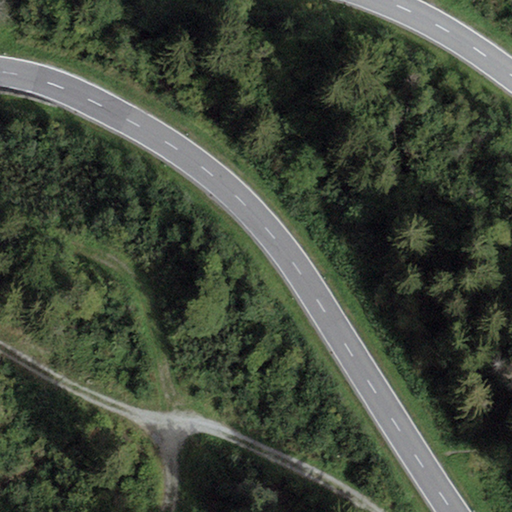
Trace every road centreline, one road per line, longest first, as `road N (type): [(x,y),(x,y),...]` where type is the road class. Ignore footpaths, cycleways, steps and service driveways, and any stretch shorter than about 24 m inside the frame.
road 1 (tertiary): [(453,511),(267,235),(206,181),(53,90),(0,80)]
road 2 (track): [(0,224),(125,263),(139,281),(161,354),(174,433),(0,343)]
road 3 (track): [(375,511),(279,457),(174,433),(164,511)]
road 4 (tertiary): [(365,0),(511,89)]
